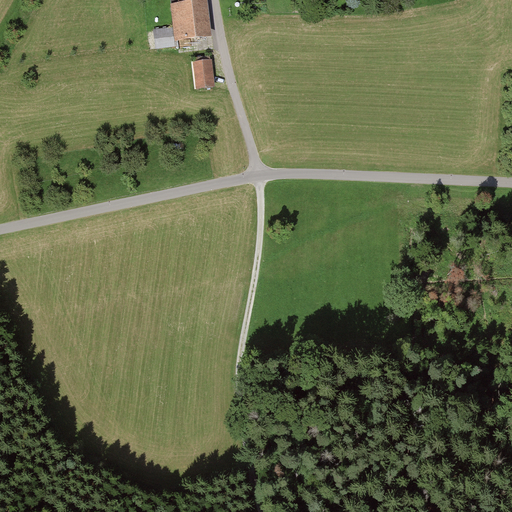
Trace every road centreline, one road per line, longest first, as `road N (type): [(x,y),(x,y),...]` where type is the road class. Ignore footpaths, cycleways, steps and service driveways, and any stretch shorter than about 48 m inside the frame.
road 1 (track): [(258,511),(240,376),(262,229),(258,176)]
road 2 (unclassified): [(0,230),(258,176)]
road 3 (unclassified): [(258,176),(511,181)]
road 4 (unclassified): [(258,176),(215,0)]
